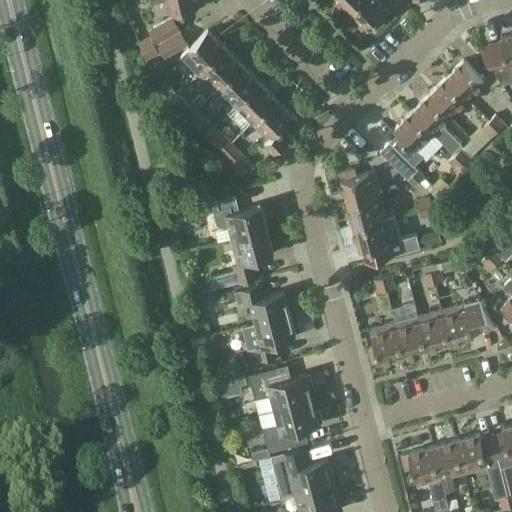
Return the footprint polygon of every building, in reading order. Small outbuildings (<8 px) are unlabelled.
[(203,0),(150,0),(151,3),(164,0),(168,0),(172,12),(204,4),(203,0)] [(340,0),(351,10),(361,0),(340,0)] [(361,0),(351,10),(373,33),(385,22),(380,16),(392,4),(388,0),(361,0)] [(156,44),(181,30),(174,16),(149,30),(156,44)] [(205,66),(225,47),(208,29),(188,49),(205,66)] [(181,30),(156,44),(164,57),(189,44),(181,30)] [(511,79),(511,34),(501,37),(502,40),(481,44),(502,82),(511,79)] [(143,50),(155,45),(151,37),(139,42),(143,50)] [(155,45),(143,50),(146,58),(158,53),(155,45)] [(222,83),(242,64),(225,47),(205,66),(222,83)] [(446,77),(466,97),(484,79),(464,60),(446,77)] [(239,100),(259,81),(242,64),(222,83),(217,88),(234,105),(239,100)] [(449,114),(466,97),(446,77),(430,94),(449,114)] [(256,118),(276,98),(259,81),(239,100),(234,105),(251,122),(255,117),(256,118)] [(441,122),(449,114),(430,94),(412,111),(432,130),(453,151),(461,142),(441,122)] [(255,117),(251,122),(268,139),(265,143),(274,152),(291,135),(287,132),(298,121),(276,98),(256,118),(255,117)] [(189,117),(198,108),(191,101),(182,110),(189,117)] [(198,108),(189,117),(203,131),(211,122),(198,108)] [(414,148),(432,130),(412,111),(395,128),(398,132),(390,140),(415,166),(423,158),(414,148)] [(488,119),(499,130),(505,124),(495,113),(488,119)] [(493,136),(499,130),(488,119),(482,125),(493,136)] [(222,152),(232,141),(215,125),(205,135),(222,152)] [(232,141),(222,152),(240,169),(250,159),(232,141)] [(461,147),(454,153),(466,165),(472,159),(461,147)] [(460,171),(466,165),(454,153),(448,159),(460,171)] [(348,203),(380,194),(374,170),(357,175),(355,167),(339,171),(348,203)] [(424,175),(418,169),(408,179),(414,185),(418,181),(423,177),(424,175)] [(423,177),(418,181),(425,188),(430,184),(423,177)] [(232,238),(268,228),(261,204),(240,210),(236,191),(198,201),(201,213),(215,209),(219,222),(227,225),(229,225),(232,238)] [(354,226),(386,217),(380,194),(348,203),(354,226)] [(418,209),(433,205),(431,196),(416,200),(418,209)] [(433,205),(418,209),(421,217),(435,214),(433,205)] [(386,217),(354,226),(360,250),(364,249),(367,260),(415,248),(413,240),(394,245),(386,217)] [(268,228),(232,238),(238,262),(235,263),(236,268),(214,274),(208,280),(210,289),(261,276),(256,258),(274,253),(268,228)] [(507,261),(511,255),(511,252),(501,241),(488,254),(498,263),(504,258),(507,261)] [(498,263),(488,254),(482,260),(492,270),(498,263)] [(432,271),(435,283),(443,281),(440,269),(432,271)] [(426,285),(435,283),(432,271),(423,273),(426,285)] [(383,276),(387,291),(395,289),(390,275),(383,276)] [(378,293),(387,291),(383,276),(374,279),(378,293)] [(511,277),(501,287),(510,296),(502,303),(499,299),(491,307),(507,324),(511,318),(511,277)] [(256,322),(290,314),(284,291),(264,296),(261,284),(235,291),(239,303),(250,300),(256,322)] [(442,309),(450,342),(474,336),(473,332),(496,327),(480,299),(466,303),(465,303),(442,309)] [(427,348),(450,342),(442,309),(418,315),(427,348)] [(290,314),(256,322),(262,345),(250,348),(254,360),(280,353),(276,341),(296,336),(290,314)] [(403,354),(427,348),(418,315),(395,321),(403,354)] [(372,362),(403,354),(395,321),(371,328),(375,345),(368,347),(372,362)] [(259,412),(312,398),(309,387),(313,386),(310,374),(306,375),(305,373),(292,377),(289,363),(249,374),(259,412)] [(242,372),(230,375),(233,385),(245,382),(242,372)] [(315,410),(312,398),(259,412),(269,451),(308,440),(305,427),(319,424),(318,422),(322,421),(319,409),(315,410)] [(258,412),(240,415),(243,436),(261,434),(258,412)] [(498,457),(511,453),(511,425),(503,427),(504,431),(492,434),(498,457)] [(511,508),(508,495),(498,457),(492,434),(481,437),(480,434),(456,440),(464,473),(488,466),(497,499),(501,498),(504,510),(511,508)] [(454,475),(464,473),(456,440),(433,446),(441,479),(445,493),(457,489),(454,475)] [(417,485),(441,479),(433,446),(401,454),(405,470),(413,468),(417,485)] [(268,447),(252,451),(254,460),(256,459),(270,455),(271,455),(269,451),(268,447)] [(282,497),(296,494),(334,484),(328,459),(308,464),(304,447),(271,455),(270,455),(278,482),(282,497)] [(254,460),(237,464),(238,469),(257,464),(256,459),(254,460)] [(334,484),(296,494),(300,509),(289,511),(329,511),(341,509),(334,484)]
